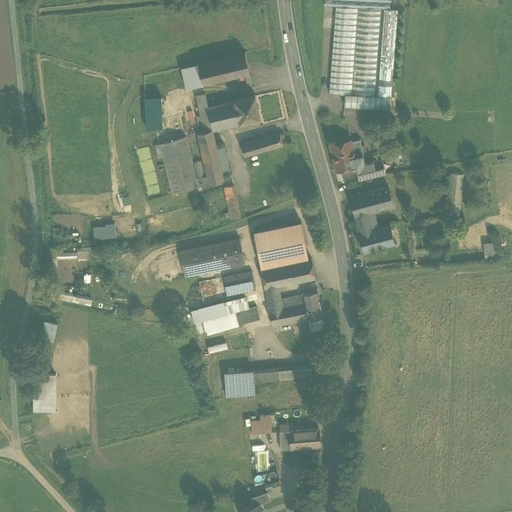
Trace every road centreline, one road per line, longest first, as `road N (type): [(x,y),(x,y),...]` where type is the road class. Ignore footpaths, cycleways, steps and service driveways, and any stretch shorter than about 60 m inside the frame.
road 1 (secondary): [(324,511),(345,368),(345,284),(283,0)]
road 2 (track): [(11,0),(33,225),(30,287),(11,374),(17,457)]
